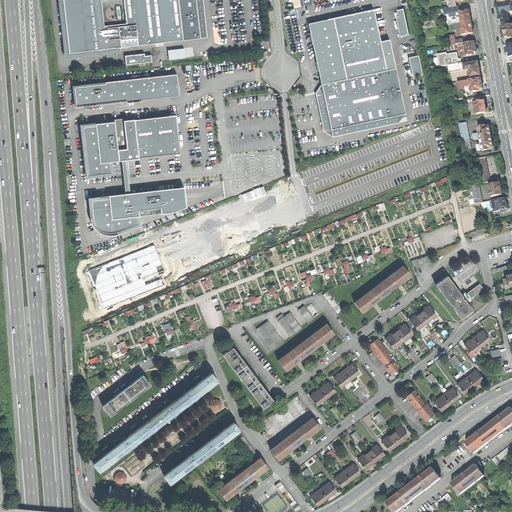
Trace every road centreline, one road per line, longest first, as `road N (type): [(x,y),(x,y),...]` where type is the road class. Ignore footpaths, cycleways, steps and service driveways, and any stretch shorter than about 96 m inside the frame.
road 1 (trunk): [(5,148),(32,511)]
road 2 (trunk): [(97,511),(80,483),(46,158)]
road 3 (trunk): [(68,511),(46,158)]
road 4 (trunk): [(51,511),(26,183)]
road 5 (tertiary): [(511,384),(326,511)]
road 6 (tertiary): [(351,511),(511,397)]
road 7 (residential): [(351,342),(287,392),(277,391),(231,333),(214,335),(209,347)]
road 8 (trunk): [(26,183),(33,168),(25,0)]
road 9 (trunk): [(26,183),(10,0)]
road 10 (residential): [(209,347),(147,362),(102,399),(101,443)]
road 11 (residential): [(480,245),(443,262),(420,290),(351,342)]
road 12 (trunk): [(46,158),(34,0)]
road 13 (residential): [(101,443),(215,363)]
road 14 (residential): [(281,473),(388,390)]
road 15 (residential): [(388,390),(491,304)]
road 16 (residential): [(236,415),(147,483),(148,505)]
road 17 (residential): [(405,511),(511,433)]
road 18 (secondary): [(506,125),(484,0)]
